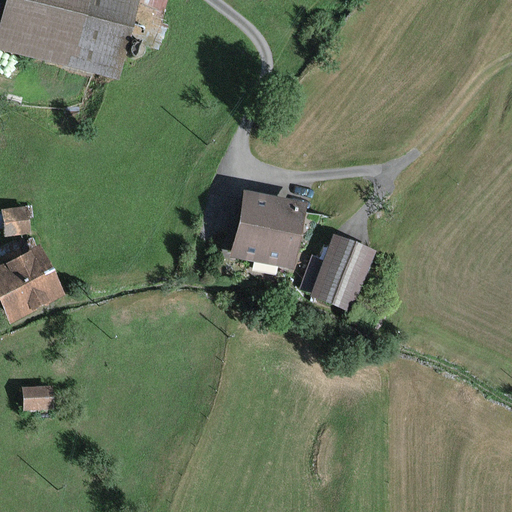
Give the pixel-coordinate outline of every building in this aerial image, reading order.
[(5,0),(0,22),(0,54),(119,82),(125,58),(154,64),(168,0),(5,0)] [(300,202),(238,192),(227,256),(289,266),(300,202)] [(377,250),(331,233),(308,292),(354,310),(377,250)] [(60,241),(5,272),(30,315),(85,284),(60,241)] [(48,389),(24,391),(27,419),(50,416),(48,389)]
